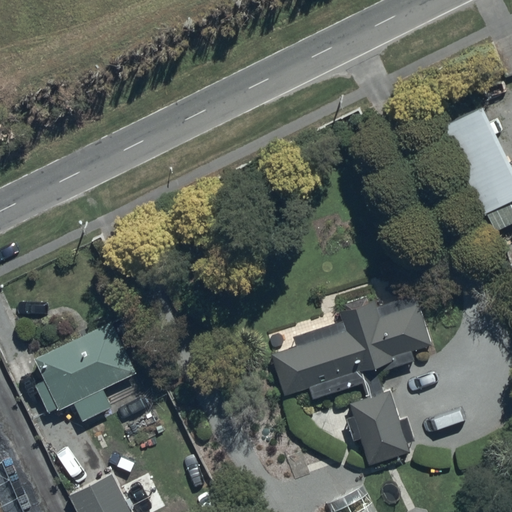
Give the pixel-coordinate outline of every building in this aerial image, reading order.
[(441,125),(485,213),(511,199),(511,159),(485,104),(441,125)] [(345,308),(267,333),(287,395),(310,388),(314,400),(361,384),(366,398),(348,404),(353,416),(347,418),(354,438),(361,436),(370,463),(412,449),(409,442),(415,441),(407,415),(399,418),(390,388),(386,389),(380,372),(418,360),(415,350),(432,344),(415,291),(377,304),(375,298),(369,300),(368,295),(343,303),(345,308)] [(112,321),(34,357),(45,381),(38,384),(52,413),(75,403),(82,419),(111,406),(103,389),(136,373),(112,321)] [(0,511),(24,511),(0,454),(0,511)] [(131,511),(112,471),(69,494),(77,511),(131,511)] [(375,511),(362,483),(325,502),(329,511),(375,511)]
